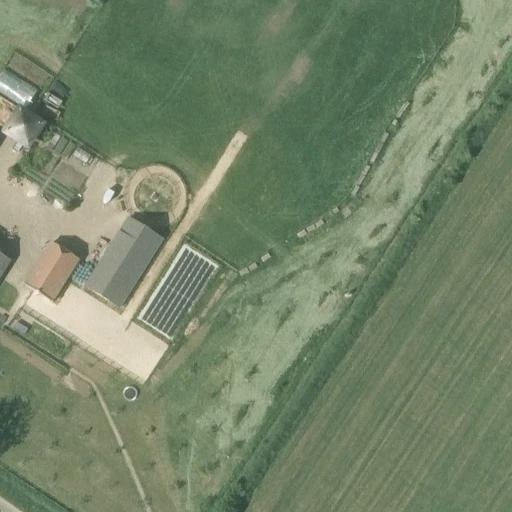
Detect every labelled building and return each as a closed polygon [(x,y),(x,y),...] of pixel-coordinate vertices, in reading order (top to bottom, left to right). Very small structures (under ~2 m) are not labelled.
[(49,171),(57,160),(44,151),(36,162),(49,171)] [(164,190),(189,198),(194,182),(169,173),(164,190)] [(146,207),(157,213),(170,191),(159,185),(146,207)] [(0,209),(15,218),(23,202),(6,193),(0,203),(0,209)] [(157,216),(174,226),(188,203),(171,193),(157,216)] [(133,213),(89,284),(124,306),(168,235),(133,213)] [(48,256),(29,285),(54,301),(83,256),(53,237),(43,253),(48,256)] [(33,323),(3,383),(31,397),(27,406),(66,425),(107,343),(58,319),(51,332),(33,323)]
